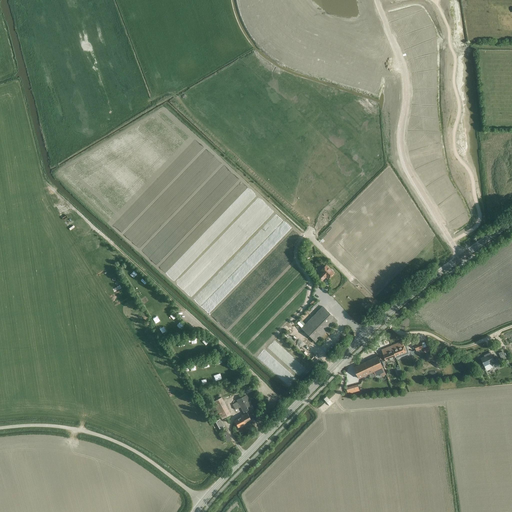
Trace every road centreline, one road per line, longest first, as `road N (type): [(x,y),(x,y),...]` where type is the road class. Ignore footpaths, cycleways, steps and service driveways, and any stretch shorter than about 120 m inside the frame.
road 1 (tertiary): [(204,501),(362,337),(462,257)]
road 2 (residential): [(462,257),(400,157),(406,96),(377,0)]
road 3 (unclassified): [(204,501),(121,443),(72,428),(0,427)]
